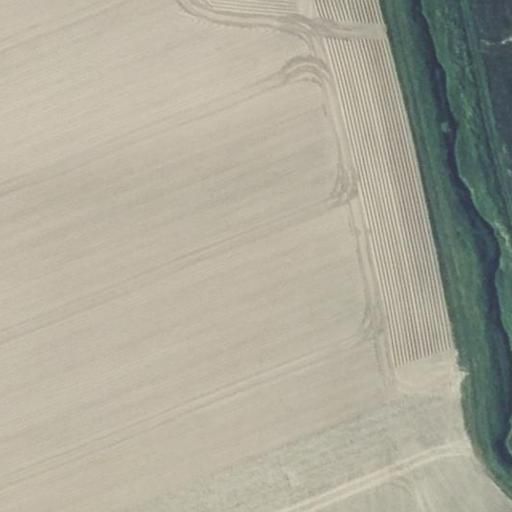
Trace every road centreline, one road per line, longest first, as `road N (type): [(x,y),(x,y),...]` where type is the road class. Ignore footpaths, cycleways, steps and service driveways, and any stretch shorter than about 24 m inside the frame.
road 1 (track): [(511,473),(490,444),(464,253),(399,0)]
road 2 (track): [(511,217),(458,0)]
